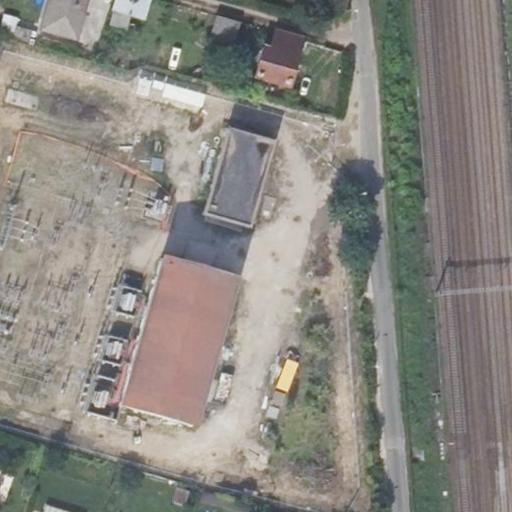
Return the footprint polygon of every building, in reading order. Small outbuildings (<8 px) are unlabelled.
[(50,0),(43,29),(76,39),(85,0),(50,0)] [(128,30),(133,16),(145,20),(151,0),(116,0),(109,23),(128,30)] [(250,16),(227,9),(221,32),(244,38),(250,16)] [(309,33),(285,26),(281,44),(271,41),(264,67),(297,76),(309,33)] [(30,32),(14,28),(12,40),(28,44),(30,32)] [(246,73),(232,69),(227,85),(242,89),(246,73)] [(137,96),(202,107),(206,82),(141,71),(137,96)] [(231,127),(208,210),(250,222),(273,139),(231,127)] [(160,259),(119,406),(192,427),(232,280),(160,259)] [(190,494),(175,489),(171,504),(185,509),(190,494)] [(249,511),(250,507),(202,494),(200,503),(230,511),(249,511)]
